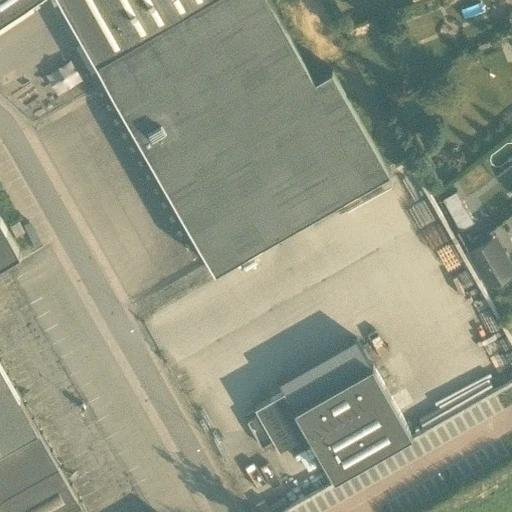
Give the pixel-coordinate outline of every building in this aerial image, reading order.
[(0,0),(0,21),(33,0),(0,0)] [(205,0),(60,0),(96,62),(114,52),(205,0)] [(96,62),(166,185),(341,84),(332,68),(315,78),(270,0),(205,0),(114,52),(96,62)] [(290,0),(327,65),(351,52),(321,0),(290,0)] [(71,58),(47,73),(58,92),(83,77),(71,58)] [(390,170),(341,84),(166,185),(215,270),(390,170)] [(457,189),(443,197),(448,208),(462,200),(457,189)] [(87,511),(0,358),(0,264),(21,252),(0,215),(0,511),(87,511)] [(487,284),(511,270),(511,259),(498,234),(468,250),(487,284)] [(413,433),(374,364),(295,409),(284,390),(255,406),(279,448),(307,430),(335,477),(413,433)]
